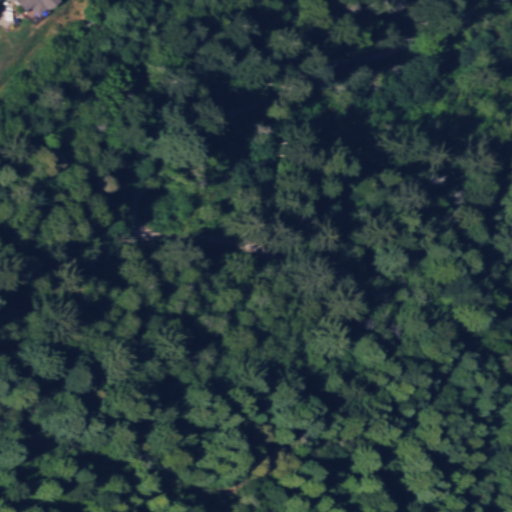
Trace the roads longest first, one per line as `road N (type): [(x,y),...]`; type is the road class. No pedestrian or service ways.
road 1 (residential): [(25,188),(149,228),(170,290),(151,352),(71,511)]
road 2 (residential): [(146,0),(188,42),(190,104),(127,145),(0,200)]
